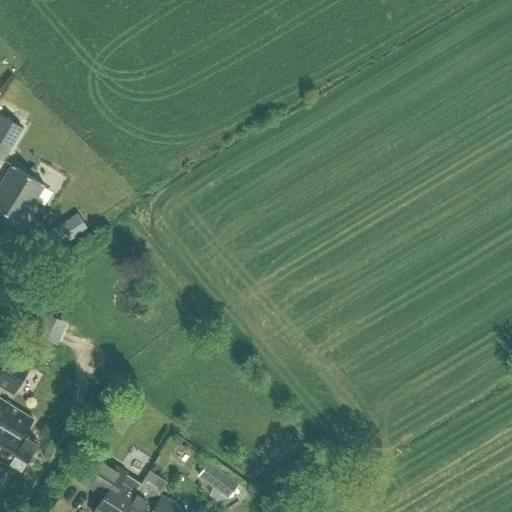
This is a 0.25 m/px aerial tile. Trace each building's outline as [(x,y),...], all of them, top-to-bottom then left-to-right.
[(0,114),(0,158),(3,160),(23,127),(0,114)] [(0,210),(20,223),(43,184),(12,165),(0,184),(0,210)] [(42,236),(52,251),(72,238),(62,222),(42,236)] [(0,301),(0,311),(1,312),(1,320),(11,320),(11,301),(0,301)] [(10,405),(0,399),(0,392),(7,378),(0,374),(0,459),(19,471),(37,442),(25,435),(34,420),(10,405)] [(123,391),(108,381),(95,400),(110,410),(123,391)] [(119,404),(133,414),(138,407),(123,397),(119,404)] [(121,511),(134,492),(140,483),(96,454),(79,480),(103,495),(92,511),(121,511)] [(142,455),(130,475),(150,487),(162,468),(142,455)] [(207,461),(197,475),(228,498),(239,483),(207,461)] [(134,492),(121,511),(183,511),(184,511),(151,490),(145,499),(134,492)]
